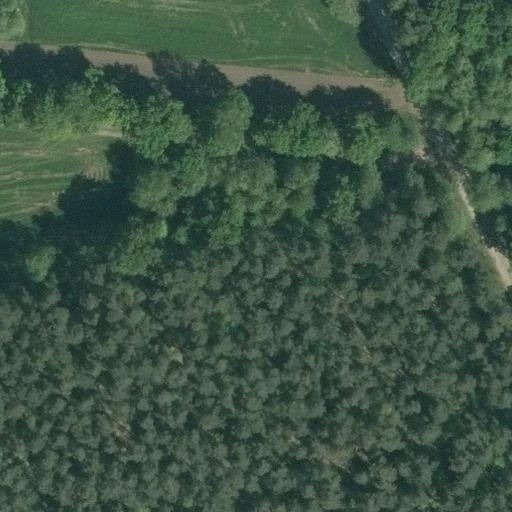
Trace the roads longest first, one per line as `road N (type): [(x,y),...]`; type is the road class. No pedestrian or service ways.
road 1 (track): [(438,155),(357,162),(0,123)]
road 2 (unclassified): [(363,0),(511,298)]
